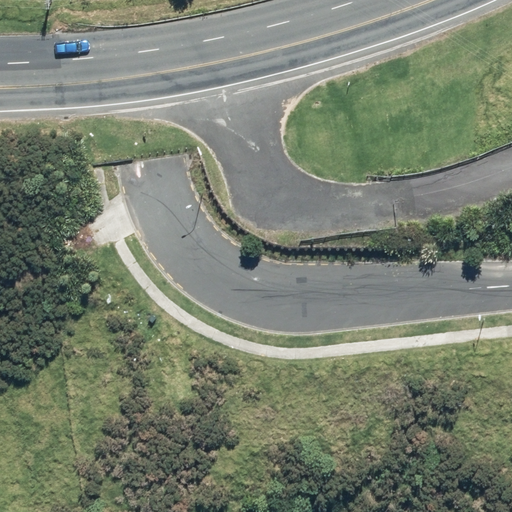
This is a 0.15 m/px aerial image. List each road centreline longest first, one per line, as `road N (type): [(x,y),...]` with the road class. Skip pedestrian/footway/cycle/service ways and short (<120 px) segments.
road 1 (residential): [(511,286),(313,304),(240,295),(173,239),(143,161)]
road 2 (unknown): [(215,42),(256,175),(278,198),(373,206),(511,162)]
road 3 (secondary): [(371,0),(304,24),(83,68),(0,70)]
